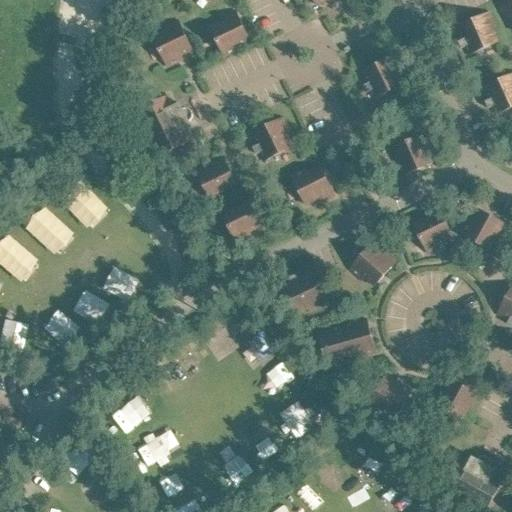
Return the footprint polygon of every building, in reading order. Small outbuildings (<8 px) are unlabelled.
[(510,20),(511,24),(511,1),(499,8),(507,22),(510,20)] [(209,28),(226,59),(242,50),(241,47),(252,42),(236,10),(222,17),(224,21),(209,28)] [(455,28),(468,57),(501,42),(495,28),(498,27),(491,12),(455,28)] [(154,36),(169,68),(185,61),(183,56),(194,51),(180,20),(165,27),(166,31),(154,36)] [(361,73),(373,101),(404,87),(398,72),(402,70),(396,57),(361,73)] [(511,74),(482,88),(494,116),(511,108),(511,74)] [(137,111),(159,157),(193,141),(188,131),(194,128),(181,103),(176,105),(171,95),(137,111)] [(250,134),(263,162),(295,147),(288,134),(292,132),(285,117),(250,134)] [(396,163),(402,177),(436,162),(429,147),(432,145),(427,133),(393,148),(399,162),(396,163)] [(196,171),(211,202),(224,195),(226,198),(241,191),(225,157),(196,171)] [(291,175),(306,207),(321,200),(323,203),(336,196),(321,166),(310,172),(308,167),(291,175)] [(223,213),(237,244),(253,237),(251,232),(263,227),(249,196),(234,202),(236,207),(223,213)] [(413,223),(428,254),(456,241),(438,205),(423,213),(425,217),(413,223)] [(460,235),(491,252),(499,238),(502,240),(510,225),(480,209),(473,221),(469,219),(460,235)] [(366,278),(376,287),(398,262),(374,242),(349,271),(363,283),(366,278)] [(283,282),(296,316),(310,311),(311,313),(326,306),(311,272),(283,282)] [(511,291),(498,315),(511,323),(511,291)] [(318,332),(328,369),(343,365),(343,362),(362,357),(363,360),(378,356),(368,319),(318,332)] [(386,414),(397,420),(414,390),(387,375),(369,408),(384,417),(386,414)] [(434,406),(465,421),(471,407),(476,410),(483,396),(447,379),(434,406)] [(440,491),(479,511),(485,511),(503,480),(494,476),(498,470),(473,456),(469,462),(459,457),(440,491)]
